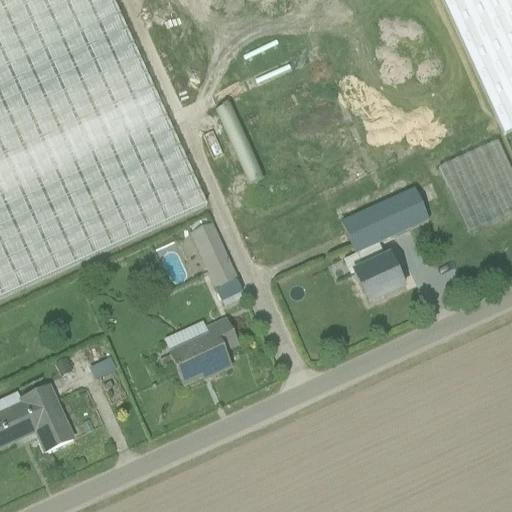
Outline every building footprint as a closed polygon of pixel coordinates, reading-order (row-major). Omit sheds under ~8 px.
[(110,0),(0,0),(0,301),(204,209),(110,0)] [(511,0),(439,0),(503,139),(511,134),(511,0)] [(511,216),(511,181),(495,146),(437,172),(467,237),(511,216)] [(355,258),(356,257),(378,247),(428,224),(407,179),(334,211),(355,258)] [(211,230),(191,239),(216,293),(236,284),(211,230)] [(385,263),(378,247),(356,257),(362,272),(352,276),(367,308),(403,291),(388,261),(385,263)] [(168,359),(183,389),(210,377),(211,379),(230,371),(222,354),(237,348),(225,323),(206,332),(209,339),(168,359)] [(53,325),(45,329),(49,338),(57,334),(53,325)] [(110,361),(99,366),(105,379),(115,374),(110,361)] [(62,363),(54,367),(59,378),(67,374),(62,363)] [(23,411),(0,420),(0,447),(33,432),(44,456),(72,443),(48,391),(20,404),(23,411)]
